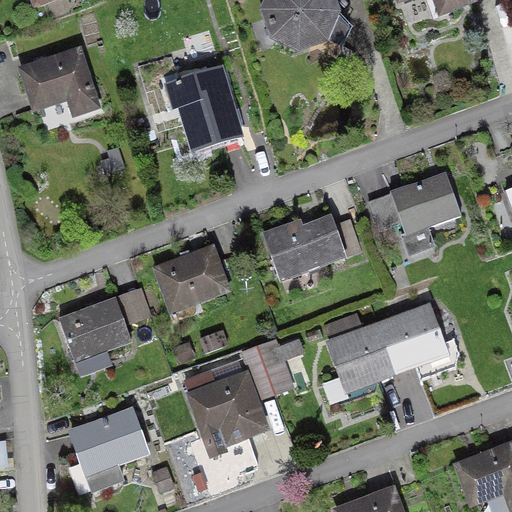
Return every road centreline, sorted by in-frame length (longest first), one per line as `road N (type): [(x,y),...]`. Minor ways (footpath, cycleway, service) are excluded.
road 1 (residential): [(511,105),(9,284)]
road 2 (residential): [(511,401),(216,511)]
road 3 (residential): [(15,331),(29,511)]
